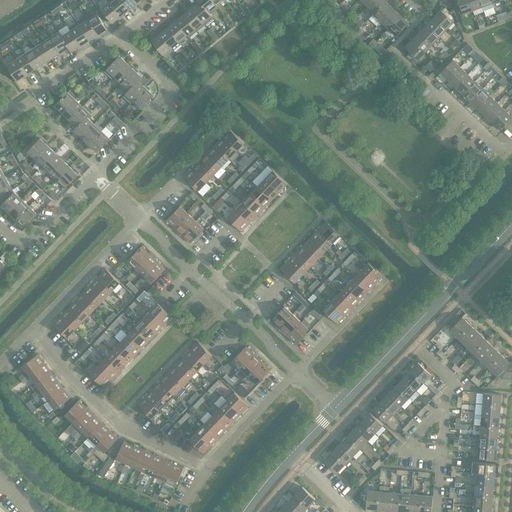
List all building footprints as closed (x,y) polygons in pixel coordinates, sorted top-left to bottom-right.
[(117,12),(121,16),(128,10),(120,0),(107,0),(108,0),(109,2),(117,12)] [(136,3),(133,0),(120,0),(128,10),(136,3)] [(199,2),(212,18),(213,18),(210,14),(218,8),(216,6),(211,0),(197,0),(199,2)] [(375,14),(376,12),(386,2),(386,3),(388,1),(386,0),(373,0),(368,7),(374,13),(375,14)] [(473,10),(469,0),(457,0),(463,14),(473,10)] [(469,0),(473,10),(483,7),(479,0),(469,0)] [(112,23),(121,16),(117,12),(109,2),(101,9),(112,23)] [(192,8),(205,24),(212,18),(199,2),(192,8)] [(375,14),(374,13),(373,14),(381,22),(393,9),(386,3),(386,2),(376,12),(375,14)] [(183,15),(197,31),(205,24),(192,8),(183,15)] [(446,8),(443,11),(452,20),(454,19),(446,8)] [(388,29),(400,16),(393,9),(381,22),(388,29)] [(434,18),(446,30),(454,22),(441,10),(434,18)] [(86,18),(97,35),(106,30),(95,12),(86,18)] [(506,12),(496,15),(499,21),(508,18),(506,12)] [(176,21),(187,36),(189,37),(197,31),(183,15),(176,21)] [(400,16),(388,29),(396,36),(408,23),(400,16)] [(78,23),(89,41),(97,35),(86,18),(78,23)] [(427,25),(439,37),(446,30),(434,18),(427,25)] [(168,28),(179,42),(187,36),(176,21),(168,28)] [(71,31),(80,46),(89,41),(78,23),(69,29),(71,31)] [(420,32),(432,44),(439,37),(427,25),(420,32)] [(160,34),(172,48),(179,42),(168,28),(160,34)] [(69,48),(68,48),(71,52),(80,46),(71,31),(62,36),(69,48)] [(60,53),(68,48),(69,48),(62,36),(59,32),(50,37),(60,53)] [(412,39),(425,52),(432,44),(420,32),(412,39)] [(152,41),(163,55),(164,55),(165,57),(173,50),(172,48),(160,34),(152,41)] [(42,43),(52,58),(60,53),(50,37),(42,43)] [(425,52),(412,39),(405,47),(418,59),(425,52)] [(33,48),(43,64),(52,58),(42,43),(33,48)] [(25,54),(34,69),(43,64),(33,48),(25,54)] [(16,59),(26,75),(34,69),(25,54),(16,59)] [(119,56),(107,69),(105,71),(113,78),(115,77),(127,64),(119,56)] [(26,75),(16,59),(7,65),(17,80),(26,75)] [(448,80),(460,68),(453,60),(441,73),(448,80)] [(433,61),(426,68),(430,72),(437,65),(433,61)] [(127,64),(115,77),(122,84),(135,71),(127,64)] [(460,68),(448,80),(456,88),(468,75),(460,68)] [(135,71),(122,84),(120,86),(127,92),(129,90),(129,91),(139,81),(142,78),(135,71)] [(92,74),(86,78),(90,83),(96,80),(92,74)] [(468,75),(456,88),(463,95),(475,82),(468,75)] [(129,90),(127,92),(124,96),(131,103),(133,101),(146,88),(139,81),(129,91),(129,90)] [(475,82),(463,95),(470,102),(483,89),(475,82)] [(146,88),(133,101),(141,109),(154,95),(146,88)] [(483,89),(470,102),(478,109),(490,96),(483,89)] [(54,105),(62,113),(75,100),(76,98),(68,90),(54,105)] [(490,96),(478,109),(485,116),(497,103),(490,96)] [(82,107),(75,100),(62,113),(70,120),(82,107)] [(497,103),(485,116),(492,123),(505,110),(497,103)] [(70,120),(76,126),(77,127),(87,117),(90,114),(92,112),(84,105),(82,107),(70,120)] [(511,116),(505,110),(492,123),(500,130),(511,117),(511,116)] [(126,115),(123,118),(130,125),(133,122),(126,115)] [(120,129),(125,124),(116,116),(112,119),(111,121),(120,129)] [(73,130),(81,137),(94,124),(87,117),(77,127),(76,126),(73,130)] [(94,124),(81,137),(89,144),(101,131),(94,124)] [(222,138),(236,151),(244,143),(230,130),(222,138)] [(101,131),(89,144),(96,152),(109,138),(101,131)] [(35,159),(48,146),(40,138),(27,152),(35,159)] [(215,146),(229,159),(236,151),(222,138),(215,146)] [(48,146),(35,159),(42,166),(55,153),(48,146)] [(229,159),(215,146),(207,153),(221,167),(229,159)] [(55,153),(42,166),(49,174),(62,160),(55,153)] [(207,153),(200,161),(214,175),(221,167),(207,153)] [(62,160),(49,174),(57,181),(70,167),(62,160)] [(192,169),(207,183),(214,175),(200,161),(192,169)] [(26,168),(25,170),(29,174),(34,169),(29,165),(26,168)] [(70,167),(57,181),(64,188),(77,174),(70,167)] [(207,183),(192,169),(185,177),(192,184),(199,191),(207,183)] [(265,179),(279,193),(287,185),(273,171),(265,179)] [(12,191),(9,186),(10,186),(5,177),(0,179),(0,196),(1,198),(12,191)] [(257,187),(272,200),(279,193),(265,179),(257,187)] [(192,184),(190,186),(193,189),(194,190),(197,193),(198,191),(199,191),(192,184)] [(250,195),(264,208),(272,200),(257,187),(250,195)] [(9,213),(22,199),(14,192),(13,193),(12,191),(1,198),(4,203),(1,205),(9,213)] [(264,208),(250,195),(243,202),(257,216),(264,208)] [(29,206),(22,199),(9,213),(16,220),(29,206)] [(249,224),(257,216),(243,202),(235,210),(249,224)] [(29,206),(16,220),(24,227),(37,214),(29,206)] [(174,228),(188,214),(180,206),(166,220),(174,228)] [(249,224),(235,210),(227,218),(241,232),(249,224)] [(188,214),(174,228),(182,236),(196,221),(188,214)] [(196,221),(182,236),(190,243),(204,229),(196,221)] [(318,230),(332,243),(340,235),(326,222),(318,230)] [(311,238),(325,251),(332,243),(318,230),(311,238)] [(303,246),(317,259),(325,251),(311,238),(303,246)] [(136,268),(149,254),(141,246),(128,260),(136,268)] [(296,253),(310,267),(317,259),(303,246),(296,253)] [(288,261),(302,275),(310,267),(296,253),(288,261)] [(149,254),(136,268),(144,276),(157,261),(149,254)] [(157,261),(144,276),(152,283),(165,269),(157,261)] [(302,275),(288,261),(280,269),(294,283),(302,275)] [(361,271),(375,285),(382,276),(369,263),(361,271)] [(98,277),(112,290),(120,282),(106,269),(98,277)] [(115,273),(119,278),(123,281),(126,278),(122,275),(118,270),(115,273)] [(353,279),(367,292),(375,285),(361,271),(353,279)] [(90,285),(105,298),(112,290),(98,277),(90,285)] [(346,287),(360,300),(367,292),(353,279),(346,287)] [(83,292),(97,306),(105,298),(90,285),(83,292)] [(338,294),(352,308),(360,300),(346,287),(338,294)] [(76,300),(90,314),(97,306),(83,292),(76,300)] [(331,302),(345,316),(352,308),(338,294),(331,302)] [(68,308),(82,321),(90,314),(76,300),(68,308)] [(345,316),(331,302),(323,310),(337,324),(345,316)] [(150,312),(164,325),(172,317),(158,304),(150,312)] [(279,328),(292,315),(284,307),(271,321),(279,328)] [(61,316),(75,329),(82,321),(68,308),(61,316)] [(142,319),(157,333),(164,325),(150,312),(142,319)] [(292,315),(279,328),(286,336),(300,322),(292,315)] [(75,329),(61,316),(53,324),(67,337),(75,329)] [(458,338),(469,326),(470,325),(462,317),(450,330),(458,338)] [(135,327),(149,341),(157,333),(142,319),(135,327)] [(300,322),(286,336),(294,344),(308,330),(300,322)] [(466,345),(477,334),(478,333),(470,325),(469,326),(458,338),(466,345)] [(128,335),(142,348),(149,341),(135,327),(128,335)] [(474,353),(485,341),(486,340),(478,333),(477,334),(466,345),(474,353)] [(120,343),(134,356),(142,348),(128,335),(120,343)] [(481,360),(493,349),(494,348),(486,340),(485,341),(474,353),(481,360)] [(190,350),(204,363),(212,355),(198,342),(190,350)] [(113,350),(127,364),(134,356),(120,343),(113,350)] [(240,369),(254,354),(246,347),(232,361),(240,369)] [(489,368),(500,357),(502,355),(494,348),(493,349),(481,360),(489,368)] [(105,358),(119,372),(127,364),(113,350),(105,358)] [(183,358),(197,371),(204,363),(190,350),(183,358)] [(29,375),(45,363),(38,354),(22,366),(29,375)] [(254,354),(240,369),(248,376),(262,362),(254,354)] [(498,375),(509,363),(502,355),(500,357),(489,368),(497,376),(498,375)] [(98,366),(112,380),(119,372),(105,358),(98,366)] [(175,365),(189,379),(197,371),(183,358),(175,365)] [(262,362),(248,376),(256,384),(270,370),(262,362)] [(410,370),(423,383),(431,374),(418,362),(410,370)] [(36,383),(51,372),(45,363),(29,375),(36,383)] [(511,363),(509,363),(498,375),(502,378),(511,379),(511,363)] [(168,373),(182,387),(189,379),(175,365),(168,373)] [(112,380),(98,366),(90,374),(104,388),(112,380)] [(410,370),(403,378),(416,390),(423,383),(410,370)] [(51,372),(36,383),(42,392),(58,381),(51,372)] [(160,381),(175,395),(182,387),(168,373),(160,381)] [(395,386),(408,398),(416,390),(403,378),(395,386)] [(42,392),(39,394),(34,398),(37,401),(45,396),(48,401),(64,389),(58,381),(42,392)] [(153,389),(167,403),(175,395),(160,381),(153,389)] [(388,394),(401,406),(408,398),(395,386),(388,394)] [(64,389),(48,401),(55,410),(71,398),(64,389)] [(145,397),(160,410),(167,403),(153,389),(145,397)] [(483,400),(483,392),(464,391),(464,399),(483,400)] [(227,401),(241,414),(249,406),(235,393),(227,401)] [(483,404),(501,406),(502,395),(484,393),(483,404)] [(401,406),(388,394),(380,401),(393,414),(401,406)] [(160,410),(145,397),(138,405),(152,419),(160,410)] [(73,423),(87,409),(79,401),(65,415),(73,423)] [(234,422),(241,414),(227,401),(220,408),(234,422)] [(380,401),(373,409),(386,422),(393,414),(380,401)] [(482,415),(500,417),(501,406),(483,404),(482,415)] [(212,416),(226,430),(234,422),(220,408),(212,416)] [(81,430),(94,416),(87,409),(73,423),(81,430)] [(362,420),(375,433),(383,425),(370,412),(362,420)] [(481,426),(499,427),(500,417),(482,415),(481,426)] [(89,437),(102,423),(94,416),(81,430),(89,437)] [(226,430),(212,416),(205,424),(219,437),(226,430)] [(355,428),(368,440),(375,433),(362,420),(355,428)] [(102,423),(89,437),(97,445),(110,431),(102,423)] [(162,428),(161,429),(164,432),(165,431),(169,426),(166,423),(162,428)] [(197,432),(211,445),(219,437),(205,424),(197,432)] [(499,427),(481,426),(480,437),(498,438),(499,427)] [(347,436),(360,448),(368,440),(355,428),(347,436)] [(110,431),(97,445),(105,452),(118,438),(110,431)] [(211,445),(197,432),(190,440),(204,453),(211,445)] [(340,444),(353,456),(360,448),(347,436),(340,444)] [(479,447),(497,449),(498,438),(480,437),(479,447)] [(390,447),(394,450),(397,447),(401,443),(398,440),(394,444),(390,447)] [(126,464),(134,446),(124,441),(116,459),(126,464)] [(353,456),(340,444),(332,452),(345,464),(353,456)] [(136,468),(144,450),(134,446),(126,464),(136,468)] [(497,449),(479,447),(478,459),(496,460),(497,449)] [(76,450),(72,455),(79,462),(84,458),(76,450)] [(144,450),(136,468),(141,471),(146,473),(154,455),(144,450)] [(345,464),(332,452),(325,460),(338,472),(345,464)] [(155,477),(163,459),(154,455),(146,473),(155,477)] [(110,457),(98,475),(103,478),(104,477),(115,461),(110,457)] [(163,459),(155,477),(165,482),(173,464),(163,459)] [(477,474),(494,475),(495,464),(472,462),(472,473),(477,474)] [(173,464),(165,482),(164,485),(174,490),(176,487),(177,487),(184,478),(180,476),(183,468),(173,464)] [(494,475),(477,474),(476,485),(493,486),(494,475)] [(140,485),(137,491),(142,493),(145,487),(140,485)] [(475,495),(492,497),(493,486),(476,485),(475,495)] [(295,495),(307,507),(315,499),(302,486),(295,495)] [(377,509),(379,492),(368,491),(366,508),(377,509)] [(379,492),(377,509),(388,510),(390,493),(379,492)] [(390,493),(388,510),(399,511),(400,494),(390,493)] [(400,494),(399,511),(406,511),(409,511),(411,495),(400,494)] [(302,511),(307,507),(295,495),(287,502),(297,511),(302,511)] [(411,495),(409,511),(420,511),(422,496),(411,495)] [(492,497),(475,495),(474,506),(491,508),(492,497)] [(422,496),(420,511),(431,511),(433,497),(422,496)] [(280,510),(281,511),(297,511),(287,502),(280,510)]
